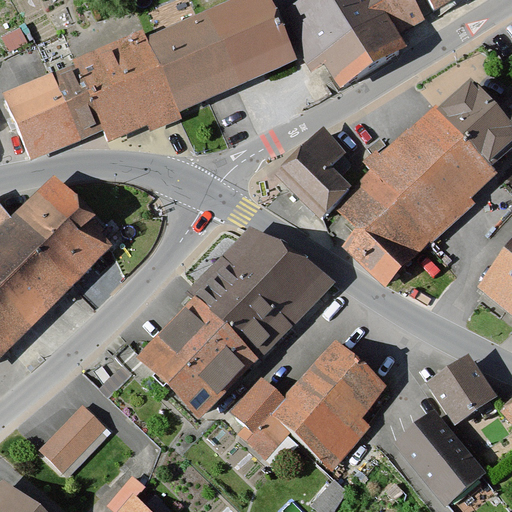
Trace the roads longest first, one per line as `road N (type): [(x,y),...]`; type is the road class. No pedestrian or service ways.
road 1 (tertiary): [(212,193),(233,167),(508,0)]
road 2 (tertiary): [(511,364),(441,331),(212,193)]
road 3 (unclassified): [(0,415),(159,270),(212,193)]
road 4 (tertiary): [(212,193),(159,170),(104,163),(0,177)]
